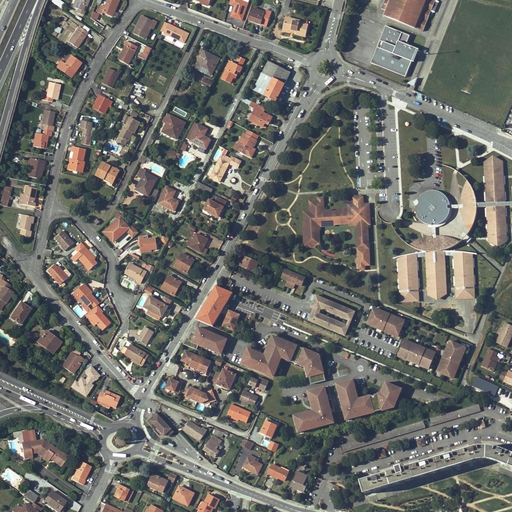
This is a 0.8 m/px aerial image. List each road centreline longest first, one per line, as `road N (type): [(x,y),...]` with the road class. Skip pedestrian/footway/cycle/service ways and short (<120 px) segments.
road 1 (tertiary): [(143,394),(318,80)]
road 2 (residential): [(84,231),(101,224),(112,206),(205,19)]
road 3 (residential): [(48,207),(81,93),(139,1)]
road 4 (residential): [(326,478),(333,460),(483,416),(500,418)]
road 5 (residential): [(511,145),(338,72)]
road 6 (residential): [(326,478),(494,434)]
road 7 (residential): [(28,268),(143,394)]
road 8 (motorway): [(0,133),(40,0)]
road 9 (residential): [(264,44),(203,166)]
road 10 (secondary): [(112,427),(0,376)]
